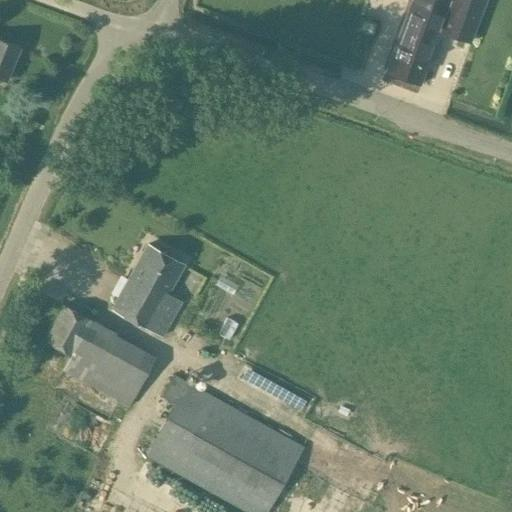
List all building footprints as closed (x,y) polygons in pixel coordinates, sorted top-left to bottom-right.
[(411,0),(385,71),(419,83),(425,68),(430,70),(445,32),(469,41),(484,0),(411,0)] [(362,19),(358,29),(371,33),(375,23),(362,19)] [(0,40),(0,77),(6,80),(19,48),(0,40)] [(148,244),(112,308),(162,336),(181,301),(166,293),(182,264),(148,244)] [(62,304),(43,339),(70,354),(70,357),(63,370),(128,406),(156,356),(115,334),(116,333),(89,318),(88,319),(62,304)] [(266,511),(303,447),(172,374),(160,395),(175,403),(145,456),(246,511),(266,511)]
